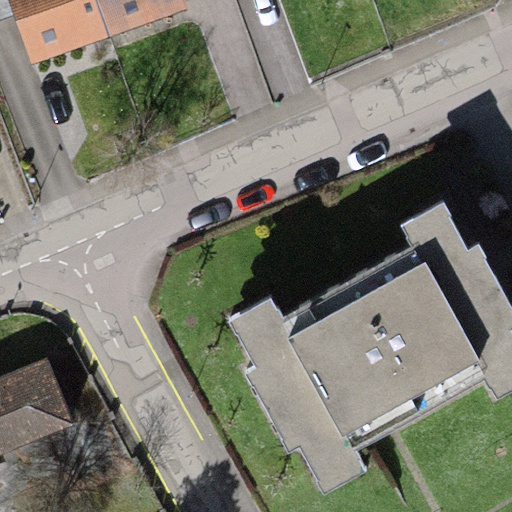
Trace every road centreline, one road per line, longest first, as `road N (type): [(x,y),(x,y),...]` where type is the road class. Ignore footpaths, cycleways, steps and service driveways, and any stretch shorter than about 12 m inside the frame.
road 1 (residential): [(511,59),(68,244)]
road 2 (residential): [(68,244),(217,511)]
